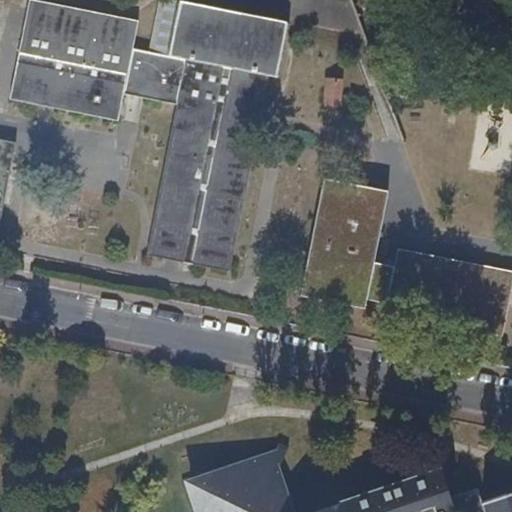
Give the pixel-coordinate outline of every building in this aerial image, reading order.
[(291,23),(182,0),(180,0),(167,57),(135,51),(141,24),(32,2),(12,102),(118,122),(124,94),(176,104),(148,257),(230,273),(267,79),(277,80),(291,23)] [(342,78),(324,77),(322,106),(341,107),(342,78)] [(0,142),(0,223),(14,145),(0,142)] [(474,331),(447,259),(398,249),(395,268),(375,265),(389,194),(325,181),(302,296),(365,309),(367,300),(388,304),(386,313),(474,331)] [(511,285),(511,272),(447,259),(474,331),(503,337),(511,285)] [(440,511),(453,508),(447,491),(437,466),(310,511),(291,511),(275,469),(286,446),(274,440),(265,458),(263,454),(187,483),(197,511),(440,511)] [(472,482),(447,491),(453,508),(465,503),(468,511),(484,511),(481,502),(472,482)] [(511,511),(511,491),(481,502),(484,511),(511,511)]
